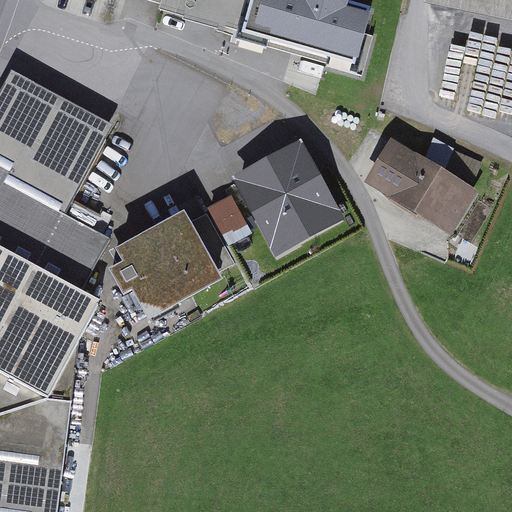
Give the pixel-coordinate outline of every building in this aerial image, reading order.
[(178,0),(129,0),(175,12),(178,0)] [(378,17),(318,0),(259,0),(247,43),(362,76),(378,17)] [(511,0),(434,0),(432,12),(511,27),(511,0)] [(447,45),(438,107),(511,117),(511,44),(470,39),(468,49),(447,45)] [(116,125),(11,67),(0,86),(0,328),(1,330),(0,332),(0,369),(47,395),(101,299),(82,288),(110,238),(67,215),(116,125)] [(233,175),(276,255),(344,219),(300,139),(233,175)] [(402,150),(373,194),(457,249),(487,205),(402,150)] [(486,171),(460,160),(452,177),(478,188),(486,171)] [(223,276),(186,207),(116,245),(123,258),(110,265),(124,290),(133,285),(149,315),(223,276)] [(0,410),(47,395),(0,369),(0,332),(1,330),(0,328),(0,410)] [(0,511),(57,511),(72,400),(47,395),(0,410),(0,511)]
